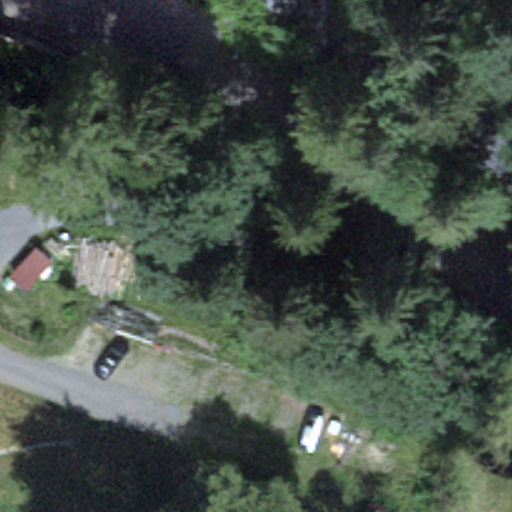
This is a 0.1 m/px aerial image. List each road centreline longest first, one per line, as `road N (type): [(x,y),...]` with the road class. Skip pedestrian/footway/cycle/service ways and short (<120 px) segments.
road 1 (unclassified): [(511,298),(386,200),(40,3)]
road 2 (track): [(386,200),(375,230),(348,246),(304,249),(123,212),(63,213)]
road 3 (track): [(221,445),(0,353)]
